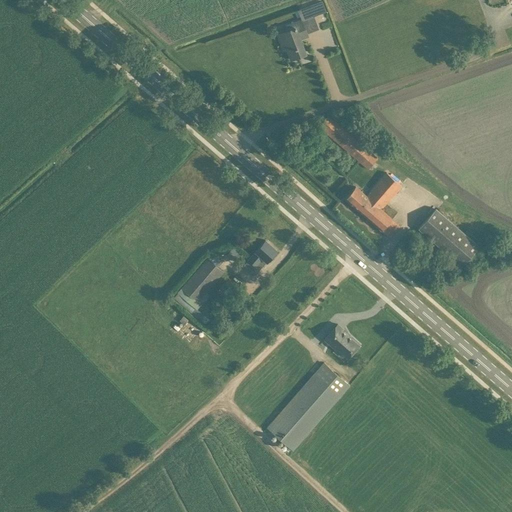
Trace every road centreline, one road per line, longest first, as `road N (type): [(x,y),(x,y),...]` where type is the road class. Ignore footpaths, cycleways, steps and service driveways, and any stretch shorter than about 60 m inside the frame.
road 1 (track): [(365,257),(169,446),(82,511)]
road 2 (primary): [(511,385),(233,149)]
road 3 (unclassified): [(233,149),(494,51)]
road 4 (primary): [(233,149),(63,0)]
road 5 (track): [(224,396),(346,511)]
